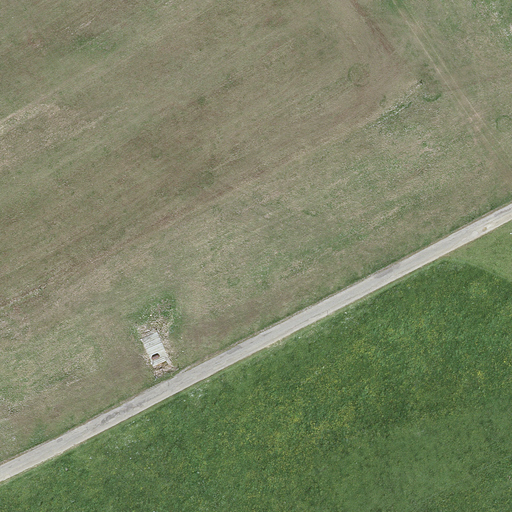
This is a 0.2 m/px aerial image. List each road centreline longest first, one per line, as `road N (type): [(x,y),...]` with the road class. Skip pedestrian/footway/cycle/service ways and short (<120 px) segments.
road 1 (unclassified): [(511,217),(0,478)]
road 2 (track): [(511,181),(494,165),(400,0)]
